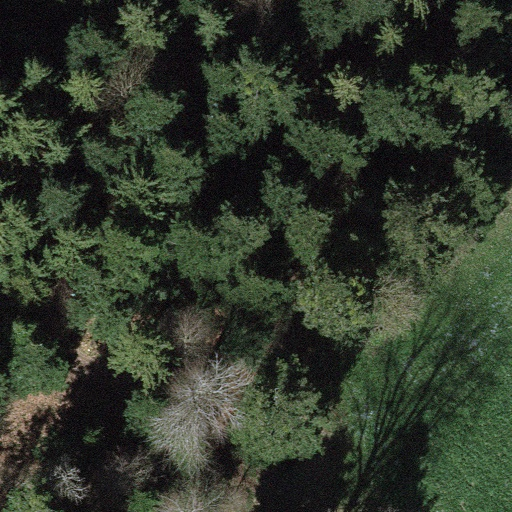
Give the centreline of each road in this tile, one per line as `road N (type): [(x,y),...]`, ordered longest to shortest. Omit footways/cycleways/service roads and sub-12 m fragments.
road 1 (track): [(0,322),(78,351),(161,397),(235,376),(269,316),(238,208),(25,0)]
road 2 (track): [(359,511),(147,389)]
